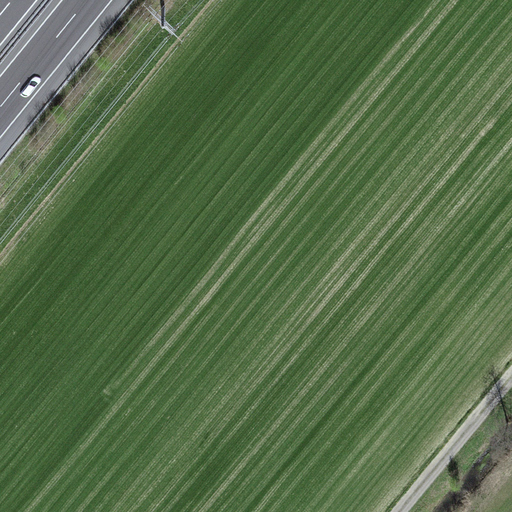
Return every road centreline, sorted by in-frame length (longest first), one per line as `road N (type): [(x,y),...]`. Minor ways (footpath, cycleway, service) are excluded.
road 1 (track): [(403,511),(511,380)]
road 2 (motorway): [(0,102),(83,0)]
